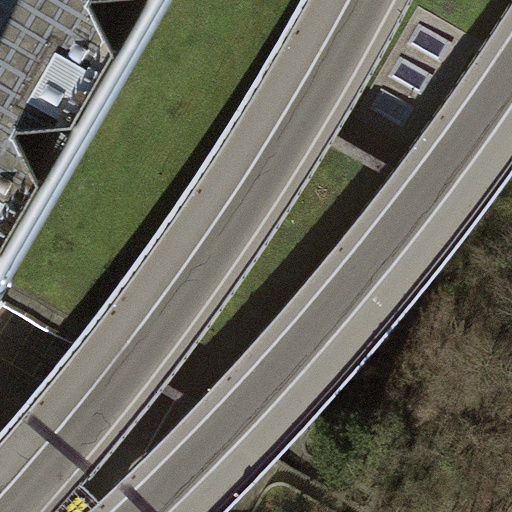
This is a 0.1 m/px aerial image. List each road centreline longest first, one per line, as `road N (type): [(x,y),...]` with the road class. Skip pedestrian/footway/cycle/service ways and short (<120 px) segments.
road 1 (motorway): [(17,511),(190,296),(278,165),(372,0)]
road 2 (motorway): [(142,511),(370,264),(511,72)]
